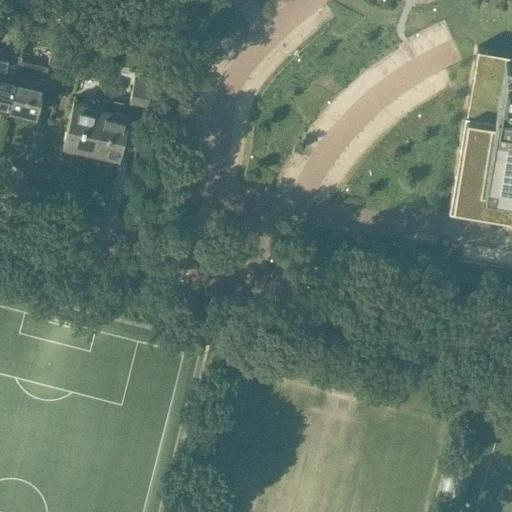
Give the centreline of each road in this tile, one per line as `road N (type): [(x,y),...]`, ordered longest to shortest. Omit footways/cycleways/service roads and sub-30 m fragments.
road 1 (residential): [(273,283),(0,220)]
road 2 (residential): [(273,283),(304,299),(511,347)]
road 3 (residential): [(511,327),(309,280),(273,283)]
